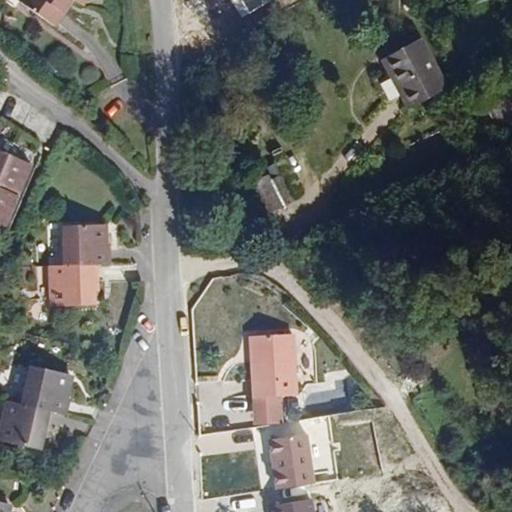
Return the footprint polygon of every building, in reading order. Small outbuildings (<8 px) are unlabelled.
[(85,8),(90,0),(25,0),(22,4),(56,28),(75,1),(85,8)] [(422,43),(383,64),(410,114),(449,94),(422,43)] [(0,218),(28,160),(0,147),(0,218)] [(0,223),(8,227),(35,163),(28,160),(0,218),(0,223)] [(284,208),(298,201),(285,179),(272,186),(284,208)] [(106,229),(64,230),(64,269),(99,268),(112,268),(111,249),(107,249),(106,229)] [(64,269),(52,269),(53,309),(96,308),(96,288),(100,288),(99,268),(64,269)] [(483,362),(501,358),(496,336),(477,340),(483,362)] [(294,341),(258,343),(258,369),(253,369),(255,405),(298,402),(294,341)] [(71,379),(30,368),(20,407),(54,415),(66,418),(71,400),(66,399),(71,379)] [(20,407),(8,404),(0,438),(0,442),(40,452),(44,434),(49,435),(54,415),(20,407)] [(0,511),(7,511),(9,505),(0,503),(0,511)]
